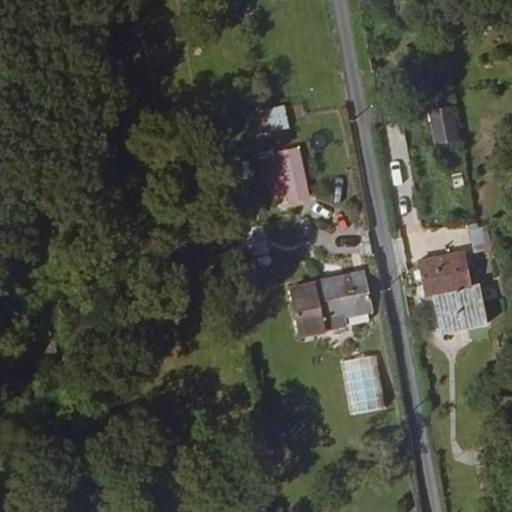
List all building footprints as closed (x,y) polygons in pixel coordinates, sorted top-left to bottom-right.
[(284,104),(254,112),(260,136),(290,128),(284,104)] [(433,144),(459,142),(456,106),(429,109),(433,144)] [(294,201),(312,198),(303,148),(283,152),(265,155),(270,181),(273,181),(277,198),(293,195),(294,201)] [(486,259),(504,255),(497,228),(480,231),(486,259)] [(439,295),(446,334),(492,325),(485,284),(478,285),(472,251),(425,260),(432,295),(439,295)] [(376,310),(325,317),(332,356),(358,353),(357,347),(381,343),(376,310)] [(332,356),(325,317),(304,320),(311,359),(332,356)] [(385,385),(351,389),(356,441),(391,438),(385,385)] [(52,429),(36,431),(41,464),(57,460),(52,429)] [(492,467),(473,469),(476,490),(496,488),(492,467)]
